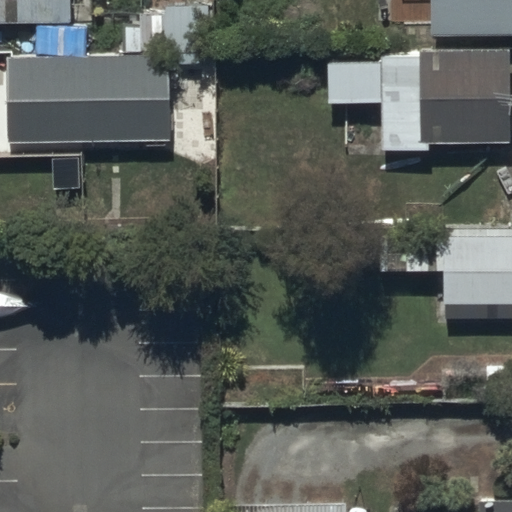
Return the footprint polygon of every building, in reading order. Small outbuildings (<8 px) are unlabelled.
[(0,0),(0,20),(74,20),(73,0),(0,0)] [(511,0),(426,0),(427,33),(511,32),(511,0)] [(4,55),(4,141),(168,139),(168,126),(208,126),(206,5),(136,6),(137,27),(122,28),(122,53),(85,53),(85,25),(34,26),(35,55),(4,55)] [(379,101),(379,148),(426,148),(426,140),(505,140),(505,48),(377,48),(377,60),(325,60),(325,102),(379,101)] [(438,303),(511,303),(511,235),(376,234),(376,269),(439,269),(438,303)] [(511,511),(511,500),(477,500),(476,511),(511,511)] [(343,511),(343,501),(221,501),(221,511),(343,511)]
